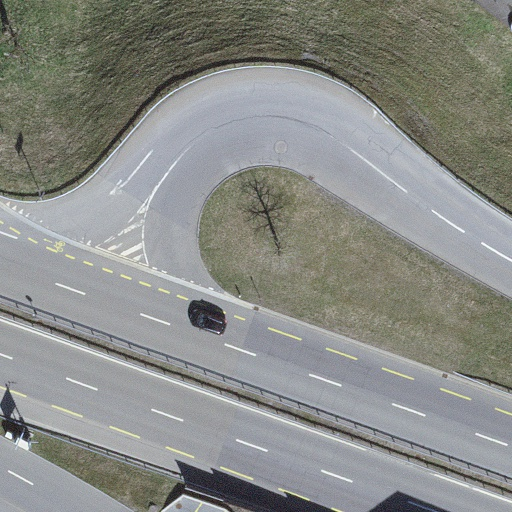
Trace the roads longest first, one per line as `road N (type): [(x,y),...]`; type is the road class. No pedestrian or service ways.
road 1 (unclassified): [(511,259),(316,125),(280,114),(240,116),(162,178),(90,290)]
road 2 (primary): [(511,440),(90,290)]
road 3 (primary): [(0,358),(413,511)]
